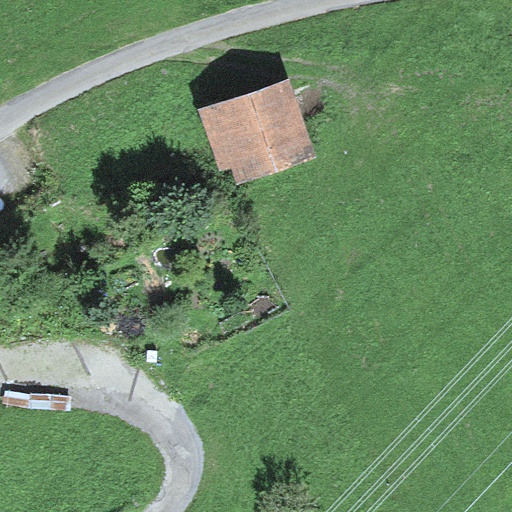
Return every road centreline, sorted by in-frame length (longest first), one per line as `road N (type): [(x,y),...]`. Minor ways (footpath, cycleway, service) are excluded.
road 1 (residential): [(0,124),(163,43),(342,0)]
road 2 (residential): [(0,393),(204,456),(205,511)]
